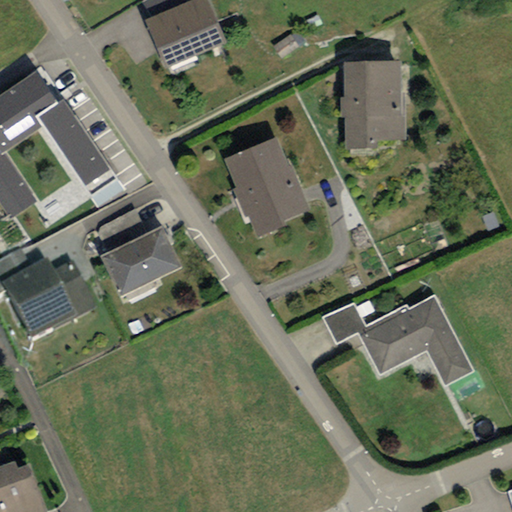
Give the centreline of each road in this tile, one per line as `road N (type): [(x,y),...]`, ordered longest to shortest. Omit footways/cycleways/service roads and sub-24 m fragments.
road 1 (residential): [(385,500),(43,0)]
road 2 (unclassified): [(385,500),(511,451)]
